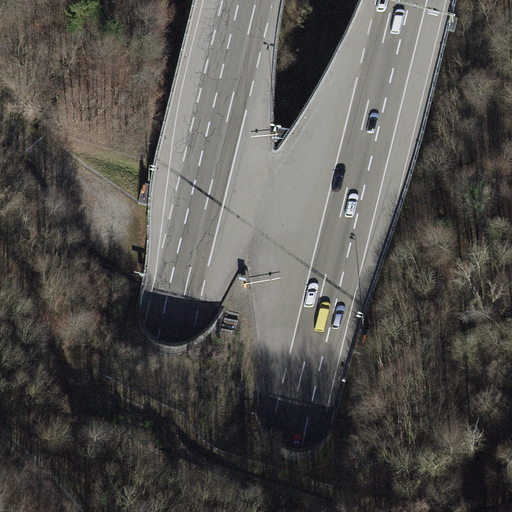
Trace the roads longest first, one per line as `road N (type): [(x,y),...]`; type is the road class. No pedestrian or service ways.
road 1 (motorway): [(254,0),(129,511)]
road 2 (motorway): [(270,511),(393,0)]
road 3 (track): [(392,511),(186,456),(165,422),(67,374),(0,275)]
road 4 (track): [(124,227),(0,121)]
